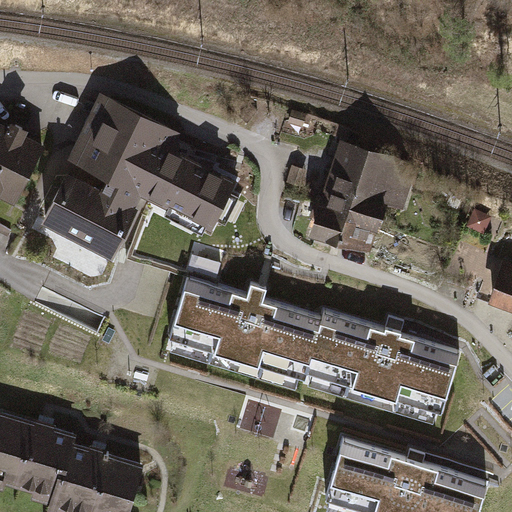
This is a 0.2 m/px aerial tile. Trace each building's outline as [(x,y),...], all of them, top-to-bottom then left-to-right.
[(177,136),(180,129),(99,88),(66,154),(105,173),(102,179),(99,185),(134,201),(139,191),(168,204),(165,210),(201,228),(204,222),(209,224),(215,214),(224,218),(237,192),(231,188),(237,175),(179,146),(182,139),(177,136)] [(0,190),(14,198),(42,145),(23,136),(24,133),(23,128),(16,124),(7,127),(0,123),(0,190)] [(344,143),(322,206),(370,221),(378,224),(385,202),(397,204),(409,163),(344,143)] [(42,216),(75,233),(99,185),(66,168),(42,216)] [(109,251),(137,203),(134,201),(99,185),(75,233),(109,251)] [(331,233),(363,243),(370,221),(322,206),(314,236),(328,241),(331,233)] [(11,227),(0,221),(0,230),(7,234),(11,227)] [(192,253),(188,268),(216,275),(220,260),(192,253)] [(511,302),(511,264),(506,262),(493,296),(511,302)] [(247,292),(187,275),(169,336),(305,376),(306,370),(322,315),(262,298),(266,284),(251,280),(247,292)] [(324,309),(322,315),(306,370),(442,410),(460,349),(400,331),(404,318),(389,314),(385,327),(324,309)] [(0,421),(0,475),(56,492),(71,442),(73,433),(3,412),(0,421)] [(409,456),(343,436),(326,494),(374,509),(373,511),(477,511),(487,479),(423,460),(425,452),(411,448),(409,456)] [(90,511),(126,511),(141,463),(71,442),(56,492),(53,501),(90,511)]
